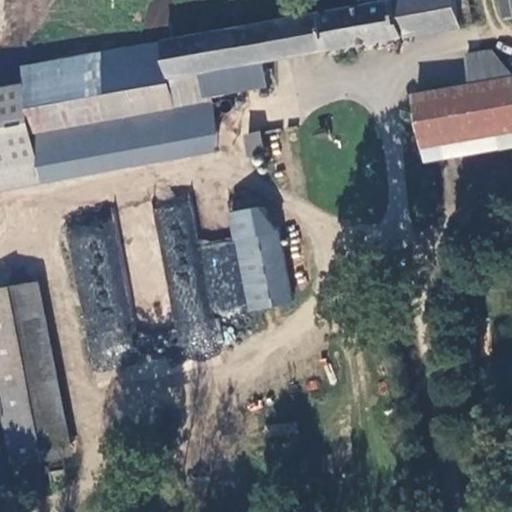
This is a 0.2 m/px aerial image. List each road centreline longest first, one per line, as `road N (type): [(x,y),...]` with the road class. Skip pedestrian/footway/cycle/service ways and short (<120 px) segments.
road 1 (track): [(400,186),(352,279),(209,367),(63,497),(27,510),(0,506)]
road 2 (unclassified): [(458,511),(380,90)]
